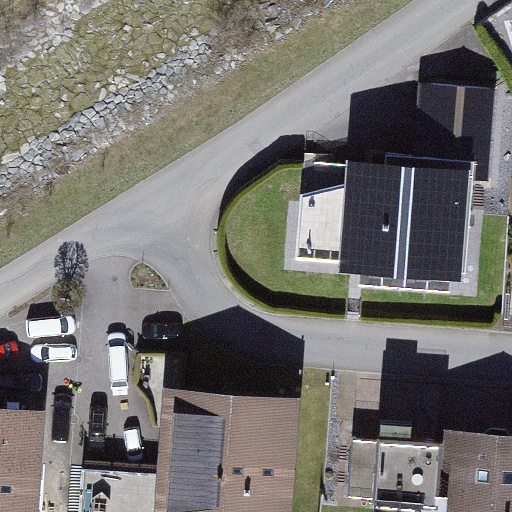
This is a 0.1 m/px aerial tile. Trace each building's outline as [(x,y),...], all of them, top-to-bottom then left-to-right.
[(426,91),(420,160),(497,165),(502,97),(426,91)] [(420,160),(342,157),(335,285),(492,292),(497,165),(420,160)] [(309,511),(314,393),(174,387),(168,511),(309,511)] [(50,511),(58,412),(0,408),(0,511),(50,511)] [(511,511),(511,426),(424,421),(424,429),(379,426),(374,511),(511,511)]
